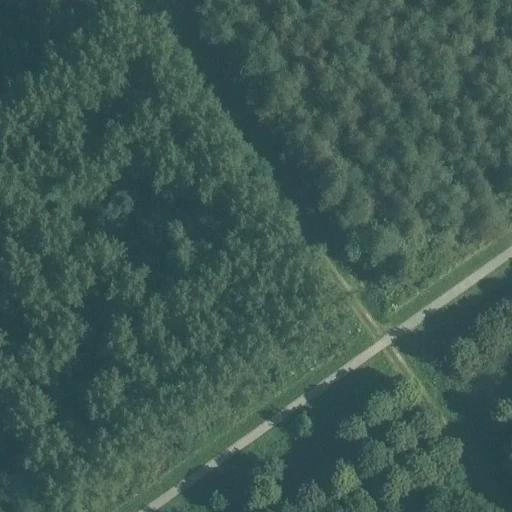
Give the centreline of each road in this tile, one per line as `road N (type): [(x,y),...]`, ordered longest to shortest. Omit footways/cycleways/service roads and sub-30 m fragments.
road 1 (track): [(502,511),(146,0)]
road 2 (track): [(187,0),(0,128)]
